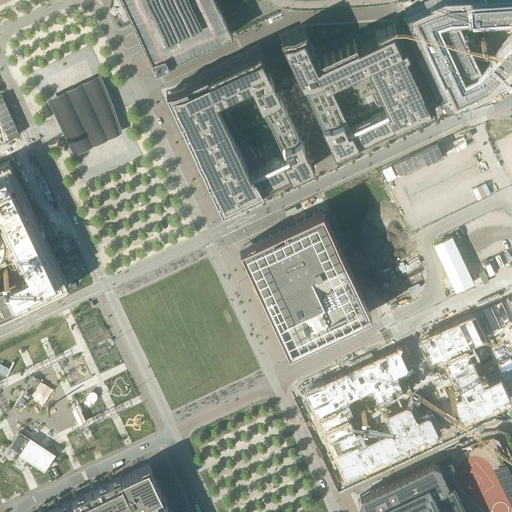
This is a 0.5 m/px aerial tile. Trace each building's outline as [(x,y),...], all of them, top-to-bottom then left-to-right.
[(155,69),(232,33),(228,25),(221,10),(216,1),(217,1),(216,0),(123,0),(136,28),(155,69)] [(511,0),(439,0),(412,13),(453,101),(482,87),(511,55),(511,0)] [(166,91),(165,91),(166,92),(180,120),(179,120),(180,121),(187,135),(186,135),(187,136),(190,142),(190,143),(191,143),(197,156),(196,157),(197,158),(200,164),(200,165),(201,165),(207,178),(207,179),(207,180),(208,180),(214,193),(214,194),(221,208),(221,209),(222,209),(222,208),(225,207),(226,206),(239,200),(239,201),(240,200),(247,197),(248,197),(254,194),(255,193),(261,190),(261,191),(262,190),(263,190),(268,187),(269,187),(270,187),(270,186),(276,183),(276,184),(277,183),(283,180),(284,180),(290,177),(291,176),(298,173),(299,173),(305,170),(306,169),(312,166),(312,167),(313,166),(336,155),(336,156),(337,155),(340,154),(341,153),(343,152),(344,152),(347,150),(348,150),(351,149),(352,148),(354,147),(355,146),(358,145),(359,145),(362,144),(363,143),(365,142),(366,141),(369,140),(370,140),(373,138),(374,138),(376,137),(377,136),(380,135),(381,134),(384,133),(385,133),(387,132),(388,131),(391,130),(392,129),(395,128),(396,128),(397,127),(402,125),(403,124),(404,124),(421,116),(422,116),(429,112),(431,111),(432,110),(435,109),(434,107),(432,105),(432,102),(431,100),(430,100),(429,97),(428,95),(427,93),(425,90),(425,88),(424,85),(421,80),(421,79),(421,78),(421,79),(420,78),(418,73),(418,72),(417,71),(414,66),(415,65),(414,65),(415,65),(414,64),(414,63),(413,63),(411,58),(411,57),(410,57),(410,56),(407,51),(408,51),(407,50),(407,49),(406,49),(402,40),(402,39),(398,31),(396,26),(395,24),(393,25),(387,27),(384,29),(379,32),(378,31),(378,32),(376,33),(374,34),(371,35),(370,35),(369,35),(369,36),(368,36),(369,36),(363,39),(363,38),(363,39),(363,38),(362,39),(361,39),(359,41),(356,42),(354,38),(353,39),(352,40),(347,42),(346,42),(345,42),(344,43),(345,43),(340,45),(339,45),(338,46),(337,46),(333,48),(332,49),(331,49),(330,50),(326,52),(324,52),(323,52),(324,53),(322,53),(323,53),(318,55),(317,56),(316,53),(316,52),(315,51),(314,49),(314,48),(314,49),(313,46),(313,45),(312,44),(312,45),(309,38),(310,38),(309,37),(308,37),(306,32),(306,31),(306,30),(305,30),(305,28),(304,27),(303,26),(296,30),(296,29),(295,30),(289,33),(288,33),(288,34),(258,47),(257,48),(251,50),(251,51),(251,50),(249,51),(249,52),(244,54),(242,55),(237,57),(236,57),(235,58),(229,61),(227,62),(222,64),(220,65),(215,68),(214,68),(213,68),(213,69),(207,71),(206,72),(199,75),(198,75),(192,78),(191,79),(185,82),(184,82),(167,90),(166,91)] [(72,154),(124,130),(116,112),(111,101),(104,87),(98,75),(46,99),(72,154)] [(0,133),(3,140),(10,137),(0,114),(0,133)] [(0,160),(11,184),(30,225),(58,285),(98,369),(100,373),(128,434),(150,481),(164,511),(168,511),(142,454),(108,381),(57,274),(20,193),(0,151),(0,160)] [(0,168),(0,312),(63,284),(7,165),(0,168)] [(239,248),(243,256),(248,267),(257,286),(257,287),(263,300),(287,351),(288,352),(305,344),(309,342),(310,342),(318,338),(327,334),(327,333),(335,330),(336,329),(344,326),(345,325),(353,322),(353,321),(354,321),(361,317),(362,317),(370,313),(368,309),(360,292),(357,284),(356,283),(352,274),(344,258),(340,248),(348,244),(332,209),(329,210),(323,213),(322,211),(321,209),(313,213),(308,216),(308,215),(304,217),(296,221),(287,225),(286,225),(278,229),(270,233),(269,234),(260,238),(256,240),(252,241),(252,242),(244,246),(243,246),(239,248)] [(422,336),(420,336),(421,338),(421,337),(423,341),(423,343),(425,347),(426,348),(426,349),(428,352),(428,354),(429,354),(430,357),(451,401),(453,404),(452,405),(453,406),(455,410),(456,412),(457,415),(458,417),(460,421),(460,422),(462,421),(466,419),(468,418),(473,416),(474,415),(479,414),(479,413),(481,413),(485,411),(487,410),(491,408),(493,407),(497,405),(499,404),(503,402),(505,401),(509,399),(511,398),(511,397),(511,369),(510,370),(507,372),(506,372),(502,374),(492,379),(488,380),(485,382),(467,343),(470,342),(474,340),(476,339),(480,337),(483,336),(485,335),(487,334),(490,333),(491,332),(489,330),(490,330),(490,329),(492,329),(493,328),(498,326),(502,324),(503,323),(504,323),(506,322),(508,321),(511,320),(511,319),(511,293),(497,300),(498,301),(492,303),(469,314),(469,313),(465,315),(465,316),(463,316),(459,318),(457,319),(453,321),(451,322),(447,324),(445,325),(441,327),(440,327),(439,328),(434,330),(433,331),(432,331),(428,333),(426,334),(426,333),(422,335),(422,336)] [(309,394),(308,395),(309,397),(323,428),(324,428),(325,428),(325,429),(327,428),(328,430),(330,433),(329,433),(330,435),(329,436),(329,437),(328,437),(328,438),(342,469),(343,469),(343,470),(345,471),(345,470),(350,472),(350,473),(351,473),(353,472),(352,472),(357,470),(358,470),(359,470),(359,469),(363,467),(364,467),(371,464),(376,462),(377,461),(377,460),(382,458),(382,459),(383,458),(383,457),(388,455),(388,456),(389,456),(390,455),(389,455),(394,453),(396,452),(400,450),(402,449),(406,447),(408,447),(408,446),(412,444),(412,445),(414,444),(414,443),(418,441),(419,442),(420,441),(424,438),(425,439),(426,438),(429,436),(430,436),(431,436),(431,435),(434,434),(436,434),(436,433),(437,430),(437,429),(437,428),(436,428),(435,426),(436,426),(435,424),(434,422),(433,421),(432,419),(432,417),(431,417),(430,415),(431,415),(430,414),(430,413),(429,413),(427,413),(427,412),(426,412),(424,413),(425,413),(422,414),(421,414),(420,413),(420,412),(420,413),(416,411),(414,412),(412,407),(411,405),(410,403),(409,403),(407,402),(406,402),(405,402),(405,403),(402,404),(401,404),(400,405),(397,407),(396,406),(395,407),(392,409),(390,409),(390,410),(387,411),(386,411),(385,411),(385,412),(385,413),(384,415),(384,416),(384,417),(385,417),(386,419),(385,419),(386,421),(387,423),(389,426),(388,426),(388,427),(384,428),(383,429),(379,430),(377,431),(366,437),(362,438),(361,437),(359,434),(359,432),(356,434),(355,432),(353,427),(347,416),(348,416),(345,411),(345,409),(347,408),(347,407),(345,403),(345,402),(349,400),(348,400),(354,397),(354,398),(355,397),(354,397),(360,395),(362,393),(365,392),(371,389),(373,392),(374,394),(375,396),(376,398),(375,398),(376,399),(377,400),(377,399),(379,400),(379,401),(380,401),(381,401),(382,400),(385,398),(385,399),(387,398),(386,398),(390,396),(391,396),(391,395),(395,394),(396,393),(400,391),(400,392),(401,391),(401,390),(402,388),(403,387),(402,387),(402,386),(401,384),(401,383),(400,382),(399,380),(399,379),(400,378),(401,378),(400,377),(402,374),(402,373),(401,372),(402,371),(404,370),(406,370),(406,369),(406,368),(407,366),(407,365),(407,364),(406,364),(405,362),(406,362),(405,360),(404,358),(403,357),(402,355),(402,354),(402,353),(401,353),(400,351),(401,351),(400,350),(400,349),(399,349),(397,348),(396,348),(394,349),(391,350),(389,351),(390,351),(386,353),(386,352),(385,353),(380,356),(380,355),(378,356),(379,356),(374,358),(372,359),(368,361),(366,362),(362,364),(360,365),(356,367),(354,367),(354,368),(350,370),(349,370),(348,370),(343,372),(342,373),(342,374),(340,375),(337,376),(337,375),(336,376),(331,378),(330,379),(330,380),(328,380),(325,382),(325,381),(324,381),(312,387),(311,388),(311,389),(310,389),(309,394)] [(33,375),(26,386),(33,390),(40,380),(33,375)] [(30,395),(43,404),(53,388),(40,379),(30,395)] [(23,390),(12,408),(17,411),(22,404),(24,405),(27,400),(25,399),(27,396),(28,394),(30,391),(26,389),(25,392),(23,390)] [(86,398),(83,402),(90,407),(98,395),(91,389),(85,397),(86,398)] [(358,499),(357,500),(358,501),(363,511),(511,511),(511,438),(511,436),(506,425),(447,453),(433,460),(430,461),(425,463),(424,464),(419,466),(417,467),(412,469),(410,470),(406,472),(404,473),(399,475),(397,476),(393,478),(391,479),(386,481),(384,482),(380,485),(378,486),(373,488),(369,490),(361,493),(360,494),(359,494),(359,495),(358,499)] [(18,433),(10,446),(45,469),(53,456),(18,433)] [(45,511),(169,511),(147,464),(114,480),(45,511)]
